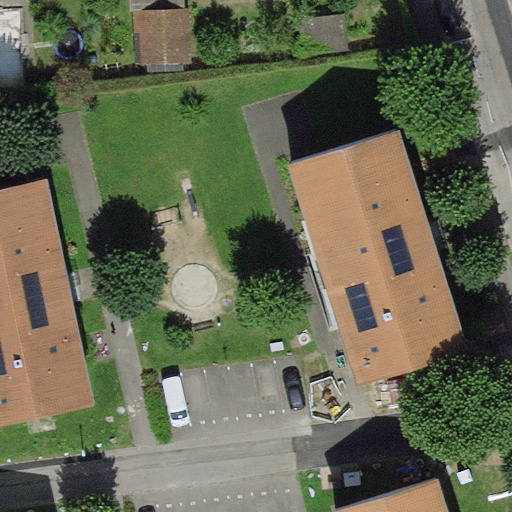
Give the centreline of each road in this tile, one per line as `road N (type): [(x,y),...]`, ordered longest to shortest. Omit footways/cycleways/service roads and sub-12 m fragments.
road 1 (residential): [(0,493),(511,409)]
road 2 (residential): [(473,0),(511,142)]
